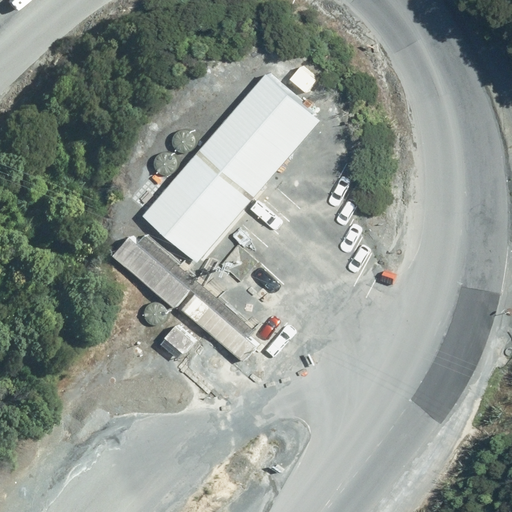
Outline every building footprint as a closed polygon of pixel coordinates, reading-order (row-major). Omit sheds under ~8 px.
[(327,115),(279,70),(146,210),(195,255),(327,115)] [(262,340),(135,234),(119,253),(246,360),(262,340)] [(259,261),(240,245),(222,265),(241,282),(259,261)] [(199,338),(181,321),(168,336),(186,353),(199,338)] [(208,392),(214,387),(192,367),(209,348),(223,361),(228,355),(206,334),(178,365),(208,392)] [(103,397),(94,385),(58,410),(67,423),(103,397)]
